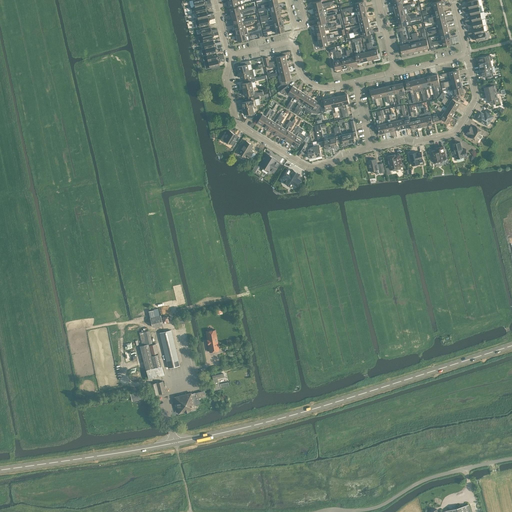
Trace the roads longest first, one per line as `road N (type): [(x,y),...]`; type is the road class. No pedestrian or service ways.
road 1 (secondary): [(0,469),(276,419),(511,344)]
road 2 (residential): [(370,148),(308,166),(244,127),(226,76),(230,56)]
road 3 (residential): [(320,511),(370,508),(429,477),(511,458)]
road 4 (residential): [(370,148),(455,132),(476,97),(467,54)]
road 5 (residential): [(230,56),(289,41),(312,84),(355,81)]
